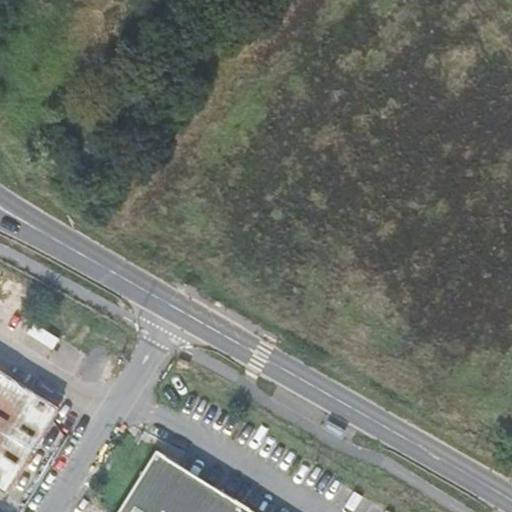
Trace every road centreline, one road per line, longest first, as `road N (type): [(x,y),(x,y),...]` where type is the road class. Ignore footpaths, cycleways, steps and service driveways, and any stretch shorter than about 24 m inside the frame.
road 1 (secondary): [(511,498),(176,304)]
road 2 (unclassified): [(176,304),(46,511)]
road 3 (secondary): [(176,304),(38,224)]
road 4 (unknown): [(115,402),(0,336)]
